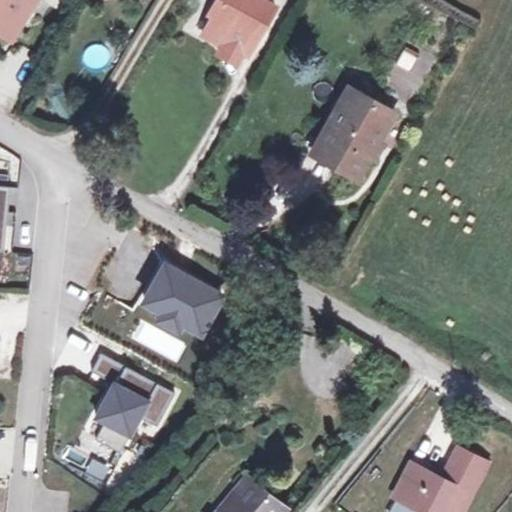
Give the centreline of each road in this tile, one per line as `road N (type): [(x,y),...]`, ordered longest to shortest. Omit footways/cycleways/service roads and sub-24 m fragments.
road 1 (unclassified): [(59,151),(431,371),(511,408)]
road 2 (residential): [(59,151),(20,511)]
